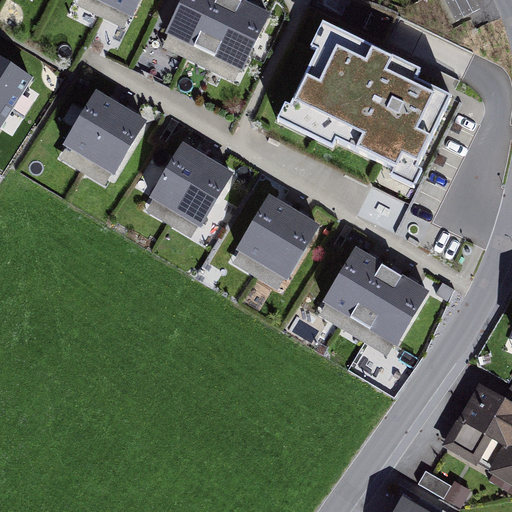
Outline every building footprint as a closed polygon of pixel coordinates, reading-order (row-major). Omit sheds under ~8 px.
[(145,0),(78,0),(78,2),(132,27),(145,0)] [(271,22),(224,0),(186,0),(165,44),(243,81),(271,22)] [(475,0),(453,0),(445,5),(456,25),(482,12),(475,0)] [(421,84),(323,37),(310,63),(317,66),(291,120),(286,118),(277,135),(334,163),(337,156),(394,184),(391,190),(414,201),(422,183),(418,181),(451,112),(417,95),(421,84)] [(0,60),(0,128),(31,80),(0,60)] [(148,130),(97,99),(63,155),(115,186),(148,130)] [(235,183),(183,152),(150,208),(201,238),(235,183)] [(320,234),(269,204),(235,259),(287,290),(320,234)] [(430,301),(357,257),(323,312),(397,356),(430,301)] [(511,398),(479,380),(443,443),(511,482),(511,398)] [(452,485),(426,469),(418,483),(444,498),(452,485)] [(434,511),(403,494),(392,511),(434,511)]
